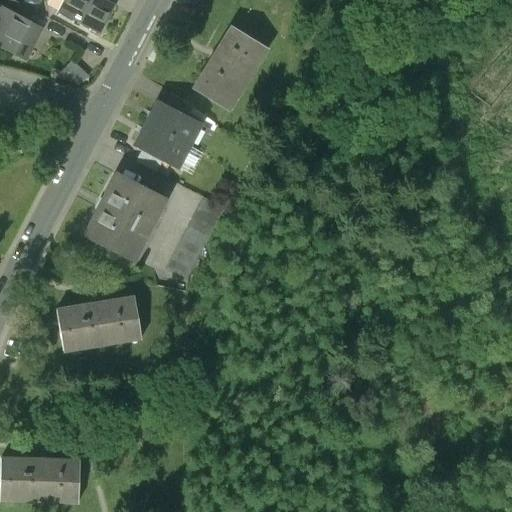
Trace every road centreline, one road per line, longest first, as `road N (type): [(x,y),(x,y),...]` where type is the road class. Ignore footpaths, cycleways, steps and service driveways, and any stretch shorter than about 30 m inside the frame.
road 1 (residential): [(96,119),(0,305)]
road 2 (residential): [(159,0),(96,119)]
